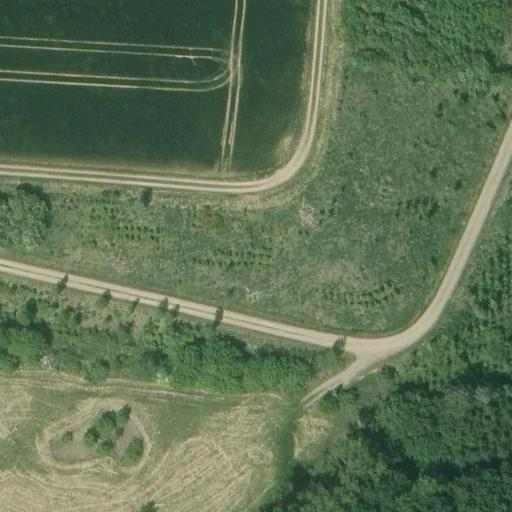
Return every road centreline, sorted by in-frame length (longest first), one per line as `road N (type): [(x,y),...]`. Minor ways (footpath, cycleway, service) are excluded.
road 1 (track): [(511,142),(449,293),(406,344),(338,346),(0,269)]
road 2 (track): [(324,0),(305,157),(290,180),(268,193),(0,176)]
road 3 (track): [(379,349),(296,415),(264,511)]
